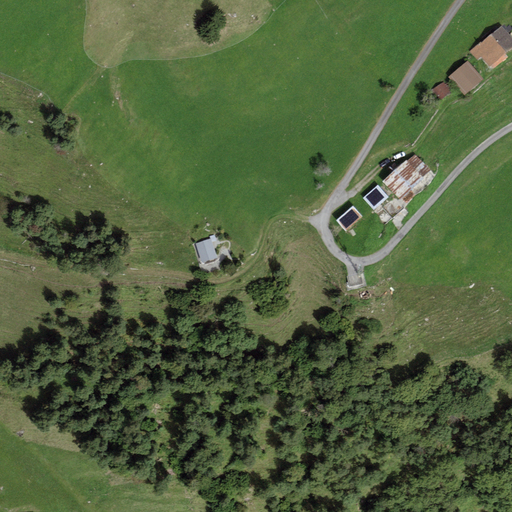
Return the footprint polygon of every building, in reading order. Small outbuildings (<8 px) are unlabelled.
[(511,40),(502,29),(476,52),(493,71),(511,54),(511,40)] [(469,66),(450,81),(466,100),(484,84),(469,66)] [(444,86),(430,94),(436,105),(450,96),(444,86)] [(416,157),(386,186),(406,206),(436,177),(416,157)] [(378,189),(364,202),(374,214),(389,201),(378,189)] [(353,209),(337,223),(346,234),(363,220),(353,209)] [(214,240),(197,244),(202,264),(218,260),(214,240)]
